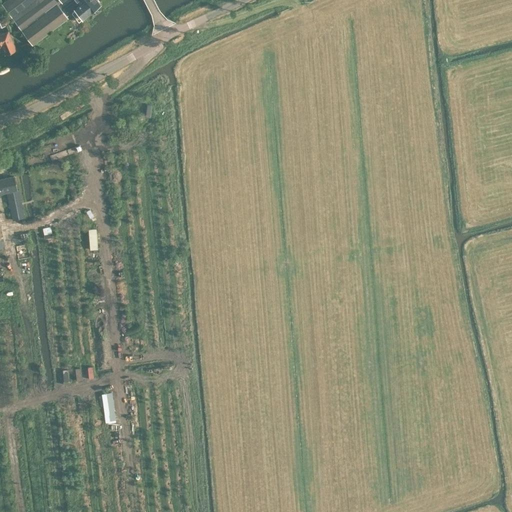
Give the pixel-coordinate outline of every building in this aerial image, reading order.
[(4,0),(2,2),(33,43),(69,16),(61,5),(59,2),(61,0),(4,0)] [(79,19),(101,2),(100,0),(61,0),(59,2),(61,5),(67,0),(76,0),(79,3),(75,6),(76,7),(71,10),(79,19)] [(0,44),(2,44),(5,52),(16,47),(8,28),(0,31),(0,44)] [(24,214),(22,203),(21,198),(24,197),(22,191),(20,191),(19,186),(17,187),(14,174),(0,176),(0,190),(7,189),(12,214),(13,217),(24,214)] [(51,224),(43,225),(44,232),(52,231),(51,224)] [(91,245),(97,244),(94,225),(88,225),(91,245)]
